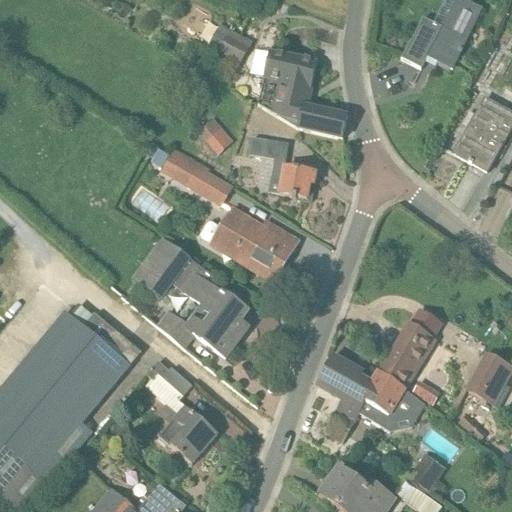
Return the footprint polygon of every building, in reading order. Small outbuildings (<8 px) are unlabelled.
[(402,64),(421,73),(427,60),(453,73),(463,53),(461,52),(480,11),(464,4),(449,36),(441,32),(442,31),(423,21),(412,45),(411,44),(402,64)] [(230,35),(219,29),(209,47),(219,53),(215,60),(233,70),(236,65),(239,67),(254,42),(233,30),(230,35)] [(342,142),(347,121),(309,112),(313,92),(311,92),(316,68),(269,57),(263,81),(264,81),(262,90),(268,93),(265,105),(271,107),(269,114),(297,132),(298,131),(342,142)] [(487,176),(511,130),(511,115),(486,101),(454,157),(469,166),(468,167),(472,169),(472,168),(487,176)] [(216,161),(234,145),(213,122),(195,137),(216,161)] [(314,189),(316,177),(285,171),(289,147),(253,141),(249,159),(274,163),(268,196),(278,198),(277,198),(293,201),(293,204),(297,204),(311,206),(313,189),(314,189)] [(210,172),(200,166),(196,172),(190,168),(180,184),(186,188),(185,190),(221,212),(234,190),(209,176),(210,172)] [(274,286),(294,251),(261,231),(262,228),(232,210),(209,247),(274,286)] [(227,299),(207,285),(211,278),(191,263),(162,241),(131,282),(161,304),(173,288),(211,317),(203,328),(193,320),(187,327),(168,315),(156,330),(185,353),(197,338),(226,360),(242,338),(239,336),(245,329),(239,325),(247,315),(227,299)] [(84,331),(66,316),(0,395),(0,501),(13,511),(29,511),(81,450),(71,442),(142,356),(95,318),(84,331)] [(405,391),(434,344),(430,342),(438,330),(417,317),(381,376),(383,377),(405,391)] [(491,406),(510,372),(486,359),(468,394),(491,406)] [(374,391),(360,384),(364,377),(332,360),(317,388),(342,402),(324,435),(343,445),(359,418),(390,436),(410,430),(424,407),(404,393),(405,391),(383,377),(374,391)] [(163,382),(169,374),(158,365),(146,379),(152,384),(158,378),(163,382)] [(171,372),(169,374),(163,382),(183,400),(192,390),(171,372)] [(191,468),(218,438),(184,409),(173,423),(174,425),(161,440),(170,448),(169,449),(191,468)] [(476,427),(467,418),(459,427),(478,445),(488,433),(479,424),(476,427)] [(114,443),(129,443),(128,426),(113,427),(109,428),(109,440),(113,440),(114,443)] [(447,472),(425,457),(419,466),(410,460),(404,469),(400,465),(394,474),(435,504),(446,489),(438,483),(447,472)] [(356,484),(339,472),(320,499),(338,511),(390,511),(397,503),(361,477),(356,484)] [(405,505),(414,511),(441,511),(442,511),(405,485),(397,498),(406,504),(405,505)] [(62,499),(69,491),(62,486),(55,494),(62,499)] [(177,511),(182,506),(159,487),(145,503),(156,511),(177,511)] [(114,495),(111,492),(92,511),(134,511),(115,494),(114,495)]
